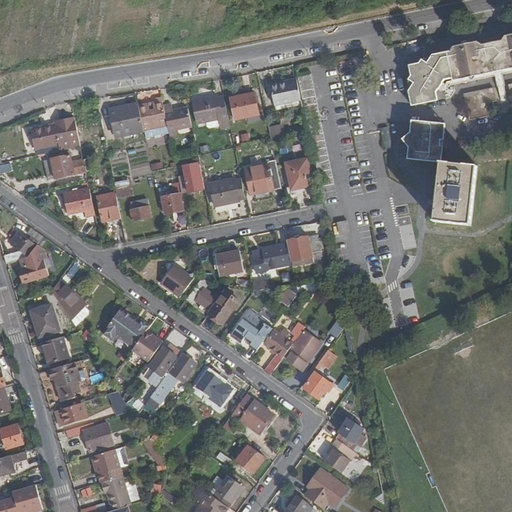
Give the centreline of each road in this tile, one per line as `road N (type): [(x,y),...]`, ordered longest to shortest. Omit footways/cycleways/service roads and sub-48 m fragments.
road 1 (residential): [(0,106),(60,83),(504,0)]
road 2 (residential): [(316,419),(102,260)]
road 3 (residential): [(325,210),(110,252),(102,260)]
road 4 (residential): [(7,307),(69,511)]
road 5 (residential): [(102,260),(0,192)]
